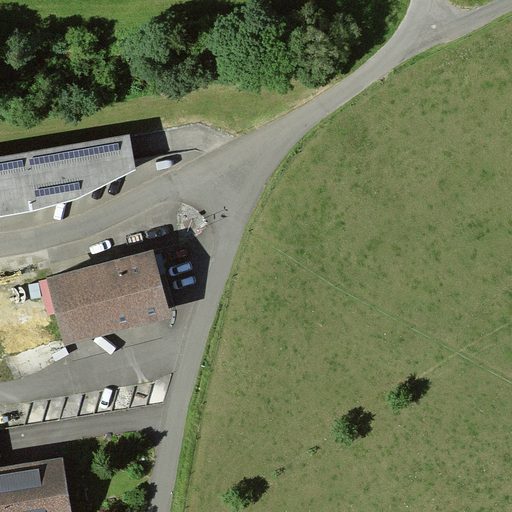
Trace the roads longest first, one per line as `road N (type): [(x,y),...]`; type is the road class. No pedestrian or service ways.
road 1 (residential): [(161,511),(212,279),(245,180)]
road 2 (residential): [(0,245),(83,231),(204,181),(245,180)]
road 3 (unclassified): [(245,180),(272,149),(389,60),(419,21)]
